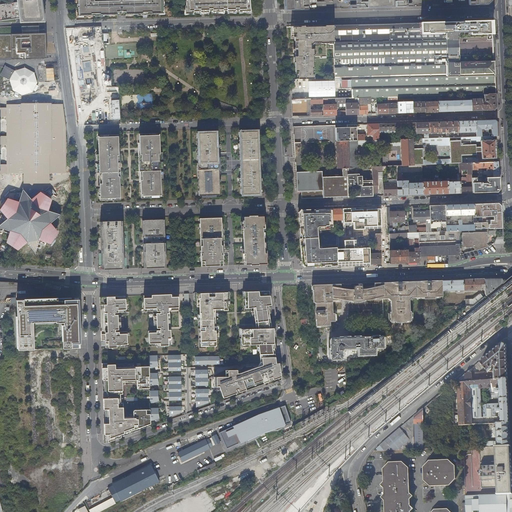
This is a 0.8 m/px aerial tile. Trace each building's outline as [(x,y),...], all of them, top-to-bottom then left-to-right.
[(0,0),(0,19),(19,17),(20,23),(41,22),(42,21),(43,20),(43,19),(43,18),(40,0),(0,0)] [(113,0),(94,0),(93,0),(78,0),(79,16),(116,15),(116,9),(119,9),(119,12),(122,11),(122,9),(125,9),(125,15),(163,14),(163,0),(113,0)] [(186,0),(187,1),(185,1),(186,13),(193,13),(193,12),(201,11),(201,8),(204,8),(204,11),(212,11),(212,12),(223,12),(223,11),(226,11),(227,12),(235,12),(235,10),(238,10),(238,12),(250,11),(249,0),(186,0)] [(377,0),(287,0),(288,10),(297,10),(297,5),(307,5),(307,0),(359,0),(359,2),(352,2),(352,8),(369,8),(368,3),(378,3),(377,0)] [(491,21),(333,26),(333,43),(334,79),(494,74),(494,54),(492,54),(492,56),(460,57),(459,38),(487,37),(487,39),(491,39),(491,35),(491,21)] [(333,43),(333,26),(292,26),(292,36),(295,36),(295,41),(297,41),(297,48),(296,48),(297,72),(298,72),(298,79),(314,79),(313,75),(312,75),(312,72),(313,72),(313,49),(311,49),(310,44),(311,44),(314,43),(321,43),(333,43)] [(45,54),(45,33),(0,34),(0,59),(30,59),(30,54),(45,54)] [(5,66),(0,75),(9,80),(13,91),(22,96),(32,93),(33,90),(36,92),(39,86),(36,85),(38,83),(34,73),(25,68),(15,71),(5,66)] [(494,74),(334,79),(334,88),(351,88),(352,98),(358,98),(371,98),(377,98),(394,97),(398,97),(404,97),(412,96),(424,96),(433,96),(437,96),(441,96),(450,95),(463,95),(466,95),(470,95),(473,95),(479,94),(495,94),(494,74)] [(496,107),(495,94),(479,94),(479,98),(470,99),(471,111),(493,110),(496,107)] [(438,112),(471,111),(470,99),(470,96),(470,95),(466,95),(466,100),(442,101),(441,96),(437,96),(438,112)] [(412,102),(413,112),(424,112),(424,102),(424,96),(412,96),(412,100),(422,100),(422,102),(420,102),(420,101),(416,102),(412,102)] [(424,112),(438,112),(437,96),(433,96),(433,101),(433,100),(431,101),(424,102),(424,112)] [(371,103),(371,98),(358,98),(358,103),(359,114),(368,114),(368,106),(362,106),(362,104),(371,104),(371,103)] [(346,115),(359,114),(358,103),(355,103),(355,101),(353,101),(353,103),(346,103),(346,107),(346,111),(346,115)] [(398,102),(398,103),(398,113),(413,112),(412,102),(412,101),(398,102)] [(398,103),(388,103),(388,107),(388,113),(398,113),(398,103)] [(23,135),(23,137),(23,153),(25,153),(47,153),(49,153),(49,105),(23,105),(23,117),(23,120),(23,135)] [(336,107),(336,105),(323,105),(323,115),(336,115),(336,107)] [(7,117),(19,117),(19,108),(7,108),(7,117)] [(476,121),(476,136),(492,136),(497,136),(497,121),(494,120),(476,121)] [(428,122),(429,133),(451,132),(451,131),(454,131),(454,132),(458,132),(458,121),(428,122)] [(458,132),(458,137),(460,137),(460,132),(474,132),(475,136),(476,136),(476,121),(458,121),(458,132)] [(416,122),(379,124),(379,131),(414,130),(414,132),(416,132),(416,122)] [(424,134),(424,138),(429,138),(429,133),(428,122),(416,122),(416,132),(416,134),(424,134)] [(376,135),(377,140),(379,140),(379,133),(379,131),(379,124),(367,124),(368,135),(376,135)] [(9,135),(21,135),(21,125),(9,126),(9,135)] [(339,125),(339,142),(357,141),(356,127),(356,125),(340,126),(340,125),(339,125)] [(297,130),(297,134),(300,134),(300,138),(302,138),(302,126),(293,126),(293,130),(297,130)] [(356,127),(357,141),(365,141),(365,134),(360,134),(360,127),(356,127)] [(217,133),(196,134),(196,139),(198,139),(198,142),(196,142),(197,160),(199,160),(199,165),(197,165),(199,165),(199,170),(198,170),(198,188),(200,188),(200,191),(198,191),(198,196),(219,196),(218,176),(216,176),(216,173),(218,173),(218,156),(215,156),(215,153),(218,153),(217,133)] [(261,194),(260,133),(238,133),(238,139),(240,139),(240,141),(239,141),(240,187),(242,187),(242,190),(240,190),(240,195),(261,194)] [(161,196),(160,134),(159,135),(140,136),(140,137),(139,137),(141,196),(142,196),(142,197),(161,197),(161,196)] [(101,198),(101,199),(120,198),(120,197),(121,197),(119,138),(118,138),(118,136),(99,137),(101,198)] [(297,191),(301,191),(302,198),(319,198),(319,195),(323,195),(323,198),(348,197),(348,192),(347,189),(347,168),(359,167),(358,145),(362,145),(366,145),(392,144),(392,146),(401,145),(402,165),(422,165),(431,164),(459,163),(472,163),(493,162),(493,160),(493,158),(496,158),(495,149),(495,140),(492,140),(492,136),(476,136),(475,136),(460,137),(458,137),(429,138),(424,138),(379,140),(377,140),(365,141),(357,141),(339,142),(336,141),(337,168),(341,168),(342,176),(322,177),(322,171),(295,172),(297,191)] [(20,137),(10,138),(10,185),(20,186),(20,137)] [(47,153),(25,153),(25,182),(48,182),(47,153)] [(498,162),(493,162),(472,163),(472,169),(472,170),(477,170),(477,168),(484,168),(486,166),(486,171),(483,171),(484,174),(485,174),(485,176),(487,176),(493,176),(493,177),(499,177),(498,162)] [(397,189),(398,195),(423,194),(422,182),(422,176),(416,176),(416,183),(408,183),(408,180),(402,180),(401,173),(402,172),(417,172),(417,171),(422,171),(422,170),(422,165),(402,165),(397,166),(397,183),(397,184),(397,186),(401,186),(401,189),(397,189)] [(372,186),(372,190),(377,190),(377,170),(382,170),(382,166),(372,167),(372,170),(372,181),(372,186)] [(360,196),(365,196),(364,184),(362,184),(361,181),(361,178),(359,178),(359,170),(359,168),(359,167),(347,168),(347,189),(359,189),(360,196)] [(500,189),(499,177),(493,177),(486,177),(486,181),(487,182),(488,182),(488,183),(487,183),(483,183),(482,182),(477,182),(477,178),(472,178),(473,192),(497,192),(500,189)] [(449,178),(447,178),(447,181),(448,193),(460,193),(460,178),(457,178),(457,181),(453,181),(453,180),(452,180),(452,181),(450,181),(449,178)] [(422,182),(423,194),(448,193),(447,181),(422,182)] [(383,196),(398,195),(397,189),(397,186),(397,184),(397,183),(383,183),(383,196)] [(32,198),(31,199),(23,190),(22,190),(19,202),(7,198),(0,209),(0,210),(7,219),(0,224),(0,228),(10,231),(9,233),(11,234),(9,236),(22,245),(24,243),(26,244),(27,243),(35,252),(39,240),(41,241),(42,239),(44,241),(53,228),(50,226),(52,224),(51,223),(61,215),(60,214),(48,211),(49,209),(47,208),(48,206),(36,197),(34,199),(32,198)] [(498,203),(473,204),(474,214),(474,224),(474,229),(501,228),(500,205),(498,203)] [(474,214),(473,204),(445,205),(446,215),(474,214)] [(445,205),(430,205),(430,211),(430,221),(430,223),(430,231),(446,231),(446,225),(446,215),(445,205)] [(343,219),(343,208),(332,209),(332,220),(343,219)] [(381,208),(343,208),(343,219),(343,225),(352,225),(353,229),(382,229),(381,208)] [(336,249),(336,244),(320,244),(319,242),(319,235),(320,232),(320,229),(333,229),(332,220),(332,209),(301,210),(301,211),(300,213),(299,213),(302,264),(303,264),(305,265),(305,266),(337,265),(336,249)] [(430,221),(430,211),(421,212),(413,212),(414,221),(414,223),(426,223),(426,221),(430,221)] [(266,263),(265,215),(242,216),(244,263),(266,263)] [(220,216),(199,217),(199,229),(201,229),(201,237),(199,237),(200,245),(201,245),(202,265),(222,264),(220,216)] [(162,220),(144,220),(144,225),(143,225),(143,237),(145,237),(145,252),(144,252),(144,263),(146,263),(146,268),(164,268),(164,263),(165,263),(165,251),(164,251),(163,236),(164,236),(164,225),(163,225),(162,220)] [(474,230),(474,229),(474,224),(462,225),(462,221),(461,220),(459,220),(458,221),(458,225),(446,225),(446,231),(460,230),(474,230)] [(121,221),(102,222),(102,226),(101,226),(102,238),(103,238),(103,253),(102,253),(102,264),(103,264),(104,269),(122,269),(122,266),(122,264),(123,264),(123,252),(122,252),(121,237),(122,237),(122,231),(122,226),(121,226),(121,221)] [(416,226),(408,226),(409,232),(418,232),(430,231),(430,223),(426,223),(426,228),(417,229),(416,226)] [(430,231),(418,232),(419,239),(419,241),(419,256),(460,254),(460,243),(459,243),(459,238),(460,238),(460,230),(446,231),(430,231)] [(463,247),(473,247),(475,250),(484,248),(484,244),(487,244),(487,231),(462,232),(463,247)] [(345,249),(336,249),(337,265),(370,264),(370,253),(370,248),(357,248),(357,240),(345,240),(345,249)] [(408,249),(408,263),(419,262),(419,256),(419,241),(415,241),(415,248),(414,248),(415,252),(413,252),(412,244),(411,244),(411,241),(407,241),(407,245),(408,244),(408,249)] [(2,243),(0,245),(0,248),(5,252),(8,247),(2,243)] [(390,251),(390,263),(408,263),(408,249),(406,249),(406,248),(404,248),(404,250),(390,250),(390,251)] [(381,264),(381,253),(370,253),(370,264),(381,264)] [(504,282),(504,281),(501,278),(463,279),(442,280),(443,291),(458,290),(458,292),(462,292),(462,290),(463,290),(463,291),(464,291),(464,290),(478,290),(480,288),(480,285),(485,285),(485,293),(486,296),(504,282)] [(357,300),(364,300),(375,298),(376,298),(376,299),(389,298),(391,300),(391,311),(390,312),(391,321),(396,321),(396,322),(407,322),(407,321),(412,320),(411,311),(410,311),(410,300),(412,297),(424,297),(424,299),(435,298),(435,296),(443,296),(443,291),(442,280),(381,282),(381,285),(375,287),(364,292),(362,292),(362,283),(359,283),(359,285),(356,285),(355,285),(355,286),(354,287),(354,289),(344,288),(337,287),(337,284),(316,284),(313,288),(314,295),(316,294),(316,303),(316,311),(316,312),(316,313),(317,314),(317,326),(331,325),(331,321),(336,321),(335,313),(332,313),(331,310),(333,310),(333,300),(341,300),(341,299),(348,300),(353,300),(354,301),(354,302),(355,302),(356,302),(357,302),(357,301),(357,300)] [(272,337),(274,337),(273,328),(271,328),(268,305),(269,305),(269,301),(270,301),(269,291),(245,292),(245,309),(253,307),(256,329),(241,329),(241,345),(258,344),(259,354),(274,354),(272,341),(272,337)] [(211,292),(196,293),(197,307),(201,307),(201,313),(200,313),(201,346),(216,346),(216,338),(219,338),(219,333),(214,334),(214,331),(215,331),(215,309),(228,309),(227,292),(211,292)] [(474,306),(486,296),(483,293),(481,294),(480,293),(473,299),(466,299),(466,306),(474,306)] [(175,294),(143,295),(144,308),(146,308),(147,311),(160,311),(168,310),(171,310),(171,308),(178,307),(178,297),(175,297),(175,294)] [(99,297),(100,304),(103,304),(104,312),(114,312),(123,312),(123,309),(125,309),(125,296),(99,297)] [(21,300),(16,300),(17,316),(18,343),(18,350),(34,350),(33,322),(56,322),(56,323),(63,323),(63,324),(62,324),(62,349),(78,348),(78,338),(75,338),(74,302),(64,302),(64,298),(21,300)] [(160,313),(156,313),(156,316),(153,316),(153,325),(156,325),(156,328),(159,328),(170,327),(169,313),(168,313),(160,313)] [(104,315),(104,330),(115,329),(118,329),(118,326),(121,326),(120,317),(118,317),(118,314),(114,314),(104,315)] [(159,330),(148,331),(148,343),(151,343),(151,346),(156,346),(156,347),(164,347),(164,345),(168,345),(168,343),(170,343),(170,330),(159,330)] [(115,332),(105,332),(105,334),(101,334),(101,340),(105,340),(105,347),(127,347),(126,331),(115,332)] [(333,338),(331,340),(331,349),(330,350),(330,353),(331,354),(331,358),(341,358),(341,354),(343,354),(343,348),(358,348),(359,354),(374,353),(374,347),(382,347),(382,337),(378,337),(377,336),(375,336),(374,337),(366,337),(361,337),(357,337),(356,337),(354,337),(353,338),(345,338),(344,337),(341,337),(340,338),(333,338)] [(466,374),(454,384),(458,383),(473,382),(494,380),(508,379),(506,345),(503,343),(475,365),(480,371),(484,368),(487,372),(466,374)] [(250,355),(250,362),(261,361),(259,363),(258,366),(237,373),(237,371),(227,371),(228,376),(214,377),(214,386),(218,386),(223,398),(236,393),(236,392),(241,391),(241,387),(267,378),(268,381),(281,377),(279,367),(276,368),(274,354),(259,354),(250,355)] [(149,366),(149,368),(153,368),(158,366),(157,361),(157,355),(149,355),(149,366)] [(168,355),(168,371),(181,370),(180,355),(168,355)] [(206,367),(207,365),(219,365),(219,356),(194,357),(195,365),(204,365),(206,367)] [(120,397),(120,386),(118,386),(118,384),(122,384),(122,380),(127,380),(127,382),(135,382),(135,380),(137,380),(137,388),(149,388),(149,386),(149,373),(149,368),(149,366),(140,366),(140,363),(137,363),(137,366),(115,367),(115,364),(107,364),(107,365),(102,366),(102,380),(105,379),(106,398),(120,397)] [(207,370),(195,370),(195,386),(208,386),(208,382),(209,381),(207,379),(207,370)] [(149,373),(149,386),(153,385),(158,383),(158,379),(158,373),(149,373)] [(168,376),(169,400),(181,400),(181,376),(168,376)] [(484,405),(484,417),(482,417),(483,424),(497,424),(510,423),(508,379),(494,380),(473,382),(458,383),(459,413),(454,413),(455,425),(472,425),(470,389),(481,388),(486,388),(487,398),(500,398),(501,404),(487,405),(484,405)] [(472,425),(476,424),(482,424),(481,388),(470,389),(472,425)] [(195,390),(196,407),(208,403),(208,389),(195,390)] [(149,391),(150,403),(153,403),(159,401),(158,396),(158,390),(149,391)] [(106,398),(103,398),(103,409),(106,409),(107,423),(104,423),(104,434),(107,434),(108,442),(121,437),(121,434),(150,423),(150,420),(150,409),(135,409),(135,410),(134,410),(134,411),(134,412),(134,417),(124,418),(124,416),(119,416),(119,414),(121,414),(120,397),(106,398)] [(169,406),(169,417),(182,412),(181,406),(169,406)] [(258,415),(219,433),(226,449),(264,432),(290,423),(284,406),(258,415)] [(150,409),(150,420),(154,420),(160,418),(159,414),(158,408),(150,408),(150,409)] [(423,409),(414,417),(414,424),(417,424),(417,423),(423,423),(423,409)] [(414,417),(380,445),(376,449),(378,451),(414,449),(414,428),(414,424),(414,417)] [(485,447),(511,446),(510,423),(497,424),(497,428),(493,428),(493,434),(497,434),(497,442),(494,442),(494,441),(485,441),(485,447)] [(283,433),(289,430),(291,429),(293,428),(291,425),(281,430),(283,433)] [(414,428),(414,449),(423,449),(423,428),(414,428)] [(221,443),(217,434),(211,437),(215,446),(221,443)] [(210,449),(210,448),(206,441),(205,440),(178,454),(182,463),(210,449)] [(299,445),(295,440),(271,461),(274,465),(299,445)] [(497,495),(511,494),(511,477),(511,446),(485,447),(479,447),(481,488),(497,488),(497,495)] [(449,460),(429,461),(423,467),(424,481),(430,486),(451,485),(456,480),(455,467),(449,460)] [(383,495),(380,498),(384,501),(383,511),(410,511),(410,500),(413,497),(409,494),(409,487),(412,484),(409,481),(408,469),(402,462),(389,462),(382,469),(383,482),(380,485),(383,489),(383,495)] [(198,470),(200,474),(215,468),(214,463),(198,470)] [(120,501),(150,486),(149,484),(157,479),(149,465),(112,485),(112,486),(108,489),(115,503),(119,500),(120,501)] [(511,511),(511,494),(497,495),(479,496),(479,500),(465,500),(466,503),(466,509),(465,511),(474,511),(476,511),(480,511),(479,511),(511,511)]
